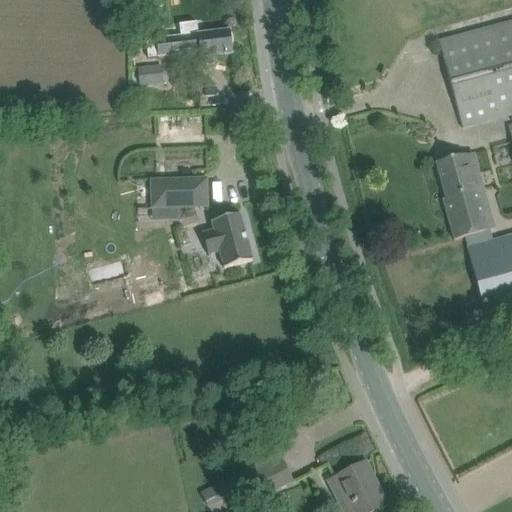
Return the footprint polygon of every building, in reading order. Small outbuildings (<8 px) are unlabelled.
[(155,31),(154,14),(141,15),(143,32),(155,31)] [(511,23),(458,38),(438,43),(462,129),(511,115),(511,124),(507,126),(511,145),(511,23)] [(156,41),(158,59),(200,54),(201,60),(232,55),(230,32),(156,41)] [(163,85),(161,65),(138,68),(140,87),(163,85)] [(511,237),(493,243),(490,232),(481,200),(486,199),(483,190),(474,155),(466,157),(465,157),(436,165),(446,200),(443,201),(454,241),(454,242),(464,239),(482,303),(511,294),(511,237)] [(207,180),(151,182),(152,210),(208,208),(207,180)] [(212,223),(214,231),(202,235),(208,257),(220,254),(224,270),(253,262),(240,216),(212,223)] [(311,452),(316,467),(357,452),(352,437),(311,452)] [(228,502),(233,511),(235,511),(294,481),(278,453),(201,494),(210,511),(228,502)] [(344,511),(374,511),(386,506),(366,465),(330,483),(344,511)]
